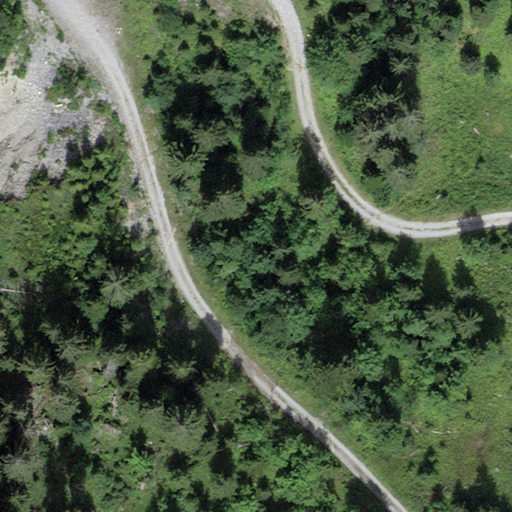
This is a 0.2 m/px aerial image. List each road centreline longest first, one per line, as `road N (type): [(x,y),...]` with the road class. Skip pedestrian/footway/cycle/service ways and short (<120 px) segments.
road 1 (track): [(399,511),(242,362),(190,290),(126,96),(67,0)]
road 2 (track): [(281,0),(319,146),(370,213),(415,228),(511,218)]
